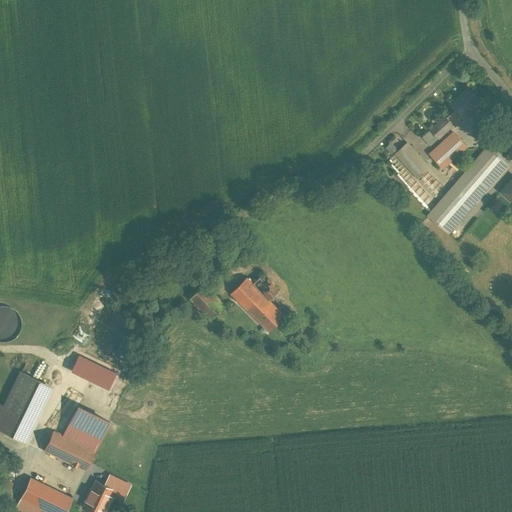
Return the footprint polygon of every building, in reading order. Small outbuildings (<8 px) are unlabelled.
[(436,140),(483,106),(469,87),(447,103),(453,111),(428,129),(436,140)] [(465,149),(451,134),(428,154),(442,170),(465,149)] [(429,168),(403,144),(391,156),(417,180),(429,168)] [(448,236),(507,167),(486,148),(426,217),(448,236)] [(511,181),(498,196),(511,209),(511,181)] [(254,277),(232,294),(268,333),(289,315),(273,299),(281,293),(268,279),(259,284),(254,277)] [(209,288),(192,303),(210,323),(227,307),(209,288)] [(0,341),(4,342),(10,341),(15,339),(20,334),(22,329),(23,323),(22,317),(18,312),(13,308),(8,306),(1,306),(0,306),(0,341)] [(54,388),(23,373),(8,406),(0,402),(0,426),(30,440),(54,388)] [(83,403),(69,393),(46,423),(51,428),(46,436),(53,439),(58,430),(67,435),(83,403)] [(53,439),(47,452),(97,476),(90,490),(108,499),(120,473),(96,461),(116,419),(83,403),(67,435),(58,430),(53,439)] [(67,511),(75,498),(34,478),(19,509),(24,511),(67,511)]
